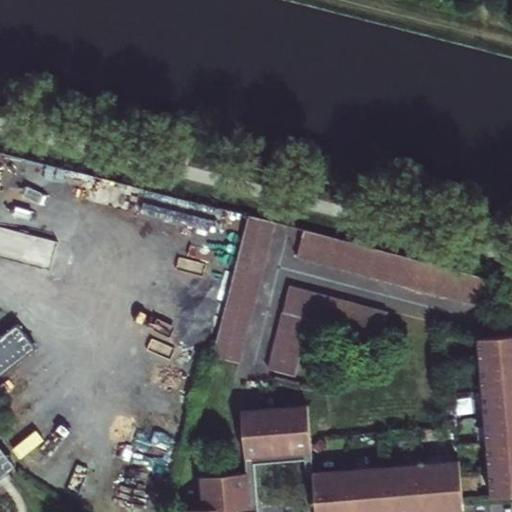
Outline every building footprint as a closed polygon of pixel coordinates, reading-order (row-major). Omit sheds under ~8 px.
[(247,215),(212,357),(238,363),(274,222),(247,215)] [(0,257),(49,264),(53,238),(0,229),(0,257)] [(298,255),(483,302),(490,277),(304,229),(298,255)] [(390,310),(290,285),(269,368),(296,375),(310,319),(383,337),(390,310)] [(0,476),(14,466),(0,449),(0,373),(35,345),(16,321),(0,333),(0,476)] [(511,494),(511,335),(484,337),(494,495),(511,494)] [(245,458),(310,452),(306,405),(241,411),(245,458)] [(235,508),(235,511),(256,511),(252,464),(304,459),(306,473),(312,472),(310,452),(245,458),(247,473),(250,507),(235,508)] [(315,511),(463,511),(459,460),(312,472),(315,511)] [(188,511),(235,511),(235,508),(250,507),(247,473),(200,477),(202,510),(188,511)]
